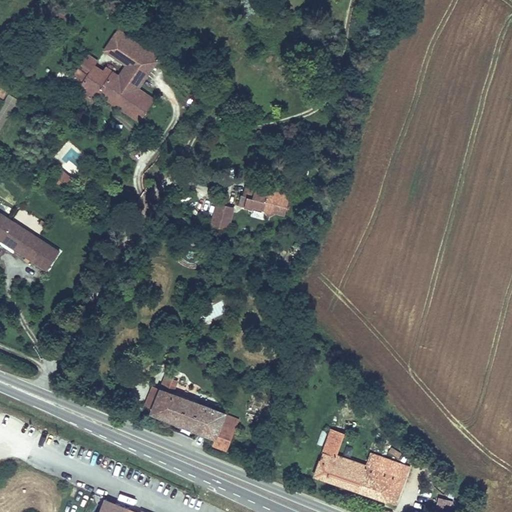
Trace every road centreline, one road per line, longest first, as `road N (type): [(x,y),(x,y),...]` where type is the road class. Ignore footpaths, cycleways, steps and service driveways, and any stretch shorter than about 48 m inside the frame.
road 1 (primary): [(333,511),(0,378)]
road 2 (primary): [(0,385),(287,511)]
road 3 (unknown): [(37,391),(151,201)]
